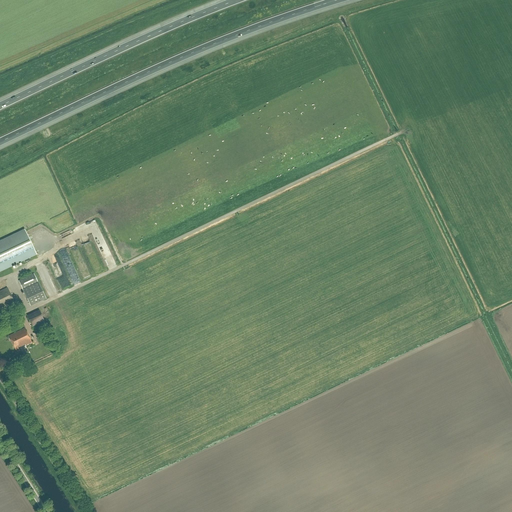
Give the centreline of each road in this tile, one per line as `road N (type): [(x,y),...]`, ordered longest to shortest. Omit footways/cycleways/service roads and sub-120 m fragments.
road 1 (track): [(0,324),(404,133)]
road 2 (motorway): [(0,142),(240,32),(335,0)]
road 3 (motorway): [(232,0),(0,106)]
road 4 (unclassified): [(84,511),(0,378)]
